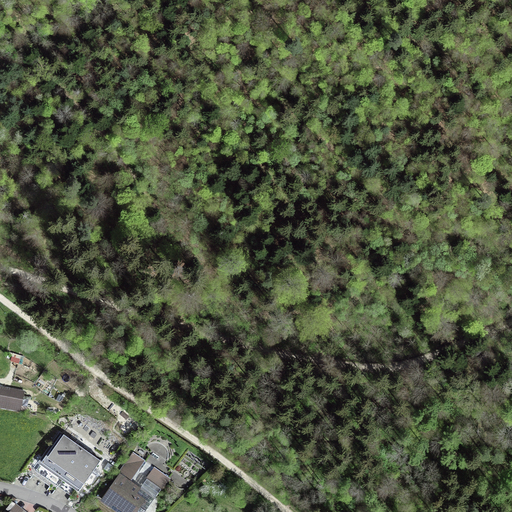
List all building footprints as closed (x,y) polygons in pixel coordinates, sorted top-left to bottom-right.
[(0,408),(21,413),(25,391),(5,387),(6,386),(0,384),(0,408)] [(100,460),(62,434),(43,462),(81,489),(94,469),(100,460)] [(120,471),(132,479),(144,460),(133,453),(120,471)] [(169,479),(154,469),(147,479),(148,480),(162,489),(169,479)] [(154,498),(131,482),(119,474),(103,498),(111,503),(111,505),(109,507),(117,511),(135,511),(139,506),(146,511),(154,498)]
